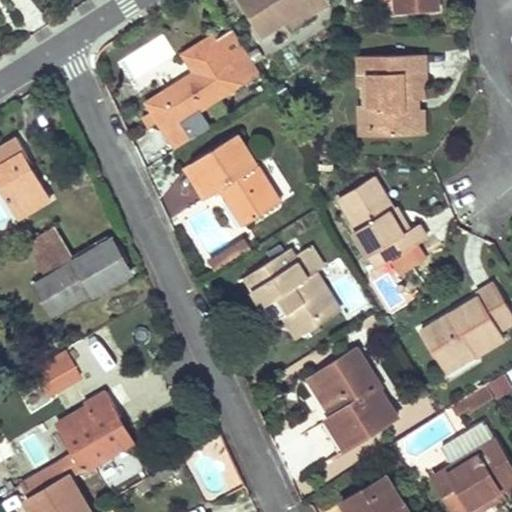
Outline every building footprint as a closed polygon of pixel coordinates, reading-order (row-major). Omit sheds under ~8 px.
[(285,21),(287,24),(290,28),(328,3),(325,0),(236,0),(261,37),(285,21)] [(393,0),(395,14),(437,11),(435,0),(393,0)] [(194,74),(146,103),(164,132),(180,122),(258,72),(235,36),(217,47),(189,65),(194,74)] [(211,37),(182,55),(189,65),(217,47),(211,37)] [(422,109),(419,109),(416,109),(416,98),(421,97),(421,83),(422,83),(422,55),(356,56),(357,86),(363,86),(363,106),(359,106),(359,135),(422,134),(422,109)] [(180,122),(164,132),(176,149),(191,139),(180,122)] [(219,190),(230,207),(241,225),(279,201),(236,134),(188,164),(209,197),(219,190)] [(30,166),(31,165),(33,165),(17,136),(0,146),(0,161),(2,165),(0,165),(0,185),(18,217),(48,199),(30,166)] [(209,197),(188,164),(180,169),(200,202),(209,197)] [(374,251),(382,265),(391,260),(400,274),(425,258),(416,244),(426,239),(417,224),(411,227),(398,205),(391,209),(372,177),(338,197),(357,229),(353,232),(367,256),(374,251)] [(72,261),(62,244),(52,227),(30,239),(35,246),(28,250),(44,277),(33,283),(52,316),(91,293),(93,297),(119,282),(122,288),(128,284),(125,278),(129,276),(108,240),(72,261)] [(218,270),(251,249),(244,238),(211,259),(218,270)] [(309,246),(292,257),(305,279),(315,273),(323,269),(309,246)] [(262,307),(270,302),(278,297),(302,336),(339,313),(315,273),(305,279),(292,257),(288,251),(244,278),(262,307)] [(511,320),(511,315),(504,302),(493,284),(475,295),(477,298),(420,331),(445,373),(503,338),(498,329),(511,320)] [(270,302),(262,307),(272,323),(282,316),(296,339),(302,336),(278,297),(270,302)] [(344,448),(369,432),(395,417),(377,388),(379,386),(355,348),(307,377),(330,415),(325,418),(344,448)] [(80,375),(65,349),(28,370),(33,379),(43,397),(80,375)] [(93,419),(65,434),(87,471),(129,447),(114,422),(122,417),(108,394),(87,406),(88,409),(93,419)] [(93,419),(88,409),(60,426),(58,427),(63,436),(65,434),(93,419)] [(137,443),(122,417),(114,422),(129,447),(137,443)] [(75,456),(61,464),(69,478),(82,470),(84,473),(87,471),(65,434),(63,436),(75,456)] [(316,464),(307,438),(283,446),(292,472),(316,464)] [(452,511),(474,511),(489,503),(511,489),(511,472),(492,440),(431,477),(452,511)] [(61,464),(18,489),(27,503),(69,478),(61,464)] [(406,511),(385,474),(340,501),(346,511),(406,511)] [(32,511),(88,511),(69,478),(27,503),(32,511)]
